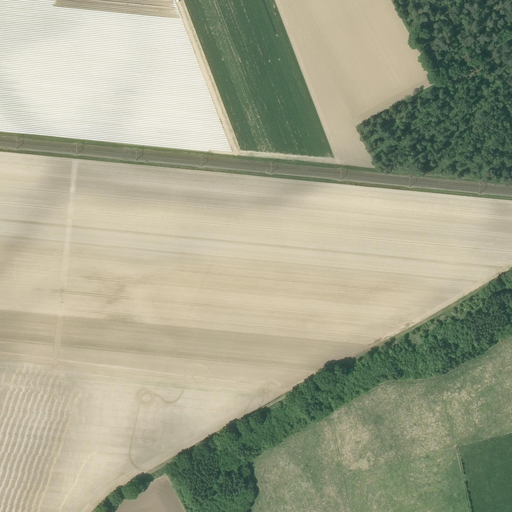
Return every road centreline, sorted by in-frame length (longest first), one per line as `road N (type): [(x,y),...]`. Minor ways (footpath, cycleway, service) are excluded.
road 1 (track): [(97,511),(106,499),(399,335)]
road 2 (track): [(399,335),(511,270)]
